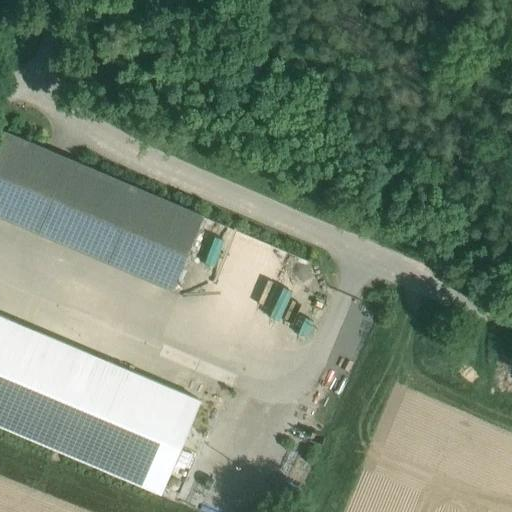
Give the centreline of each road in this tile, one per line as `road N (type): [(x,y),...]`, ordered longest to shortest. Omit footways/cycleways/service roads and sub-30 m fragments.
road 1 (track): [(0,106),(511,321)]
road 2 (unclassified): [(52,0),(53,125)]
